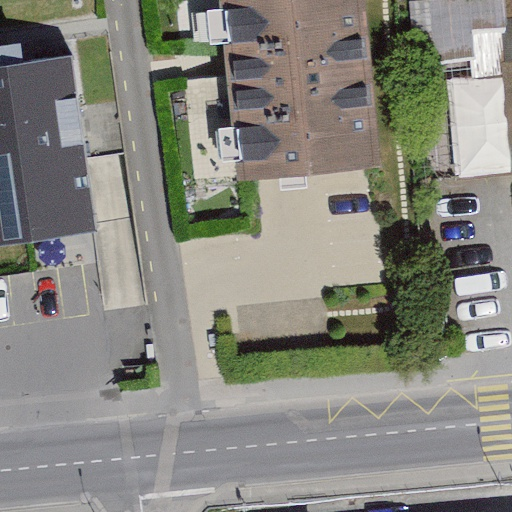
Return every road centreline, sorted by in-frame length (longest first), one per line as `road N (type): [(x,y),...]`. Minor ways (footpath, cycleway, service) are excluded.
road 1 (primary): [(511,422),(136,457)]
road 2 (unknown): [(174,270),(274,251),(297,229),(320,184)]
road 3 (primary): [(136,457),(0,470)]
